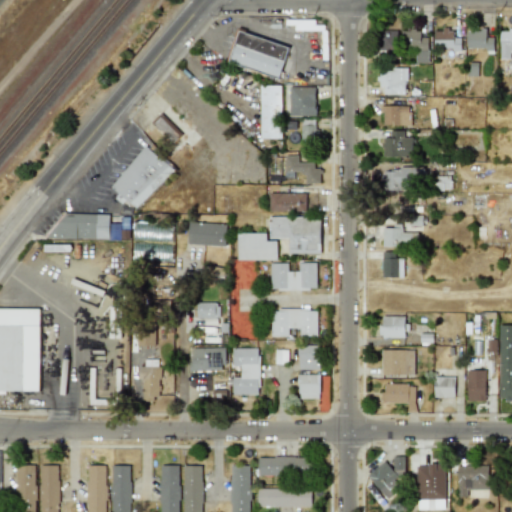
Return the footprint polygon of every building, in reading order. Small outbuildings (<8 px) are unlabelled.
[(434,52),(460,53),(461,26),(435,26),(434,52)] [(290,45),(239,28),(227,63),(278,80),(290,45)] [(429,63),(429,37),(421,37),(421,28),(402,28),(402,50),(414,50),(414,63),(429,63)] [(487,37),(487,28),(467,28),(467,51),(494,51),(494,37),(487,37)] [(499,58),(509,58),(509,68),(511,68),(511,28),(499,28),(499,58)] [(397,31),(381,31),(381,48),(397,48),(397,31)] [(405,68),(380,68),(380,94),(405,94),(405,68)] [(252,115),(260,102),(248,94),(256,81),(245,74),(244,75),(235,69),(219,93),(252,115)] [(281,138),(281,85),(260,85),(260,138),(281,138)] [(317,86),(289,86),(289,115),(317,115),(317,86)] [(380,125),(399,125),(399,105),(380,105),(380,125)] [(151,123),(172,143),(181,134),(160,114),(151,123)] [(300,142),(317,142),(317,119),(300,119),(300,142)] [(413,157),(413,131),(391,131),(391,136),(381,136),(381,157),(413,157)] [(280,139),(260,139),(260,148),(280,149),(280,139)] [(109,189),(138,213),(174,168),(144,144),(109,189)] [(320,163),(303,163),(303,155),(284,155),(284,173),(302,173),(302,183),(320,183),(320,163)] [(380,168),(380,187),(420,187),(420,168),(380,168)] [(450,176),(434,176),(434,190),(451,190),(450,176)] [(268,211),(306,211),(306,192),(268,192),(268,211)] [(422,200),(391,200),(391,212),(422,212),(422,200)] [(108,239),(109,214),(55,213),(55,239),(108,239)] [(320,254),(321,216),(268,215),(268,233),(237,232),(237,260),(271,260),(272,238),(288,238),(288,253),(320,254)] [(188,245),(226,245),(226,222),(188,222),(188,245)] [(381,247),(405,247),(405,225),(381,225),(381,247)] [(399,252),(381,252),(381,277),(404,277),(404,259),(399,259),(399,252)] [(270,262),(270,289),(317,289),(317,262),(270,262)] [(218,303),(196,303),(196,317),(218,317),(218,303)] [(317,308),(270,308),(270,337),(289,337),(289,328),(298,327),(298,337),(317,337),(317,308)] [(40,309),(0,309),(0,392),(39,392),(40,309)] [(404,315),(378,315),(378,337),(404,337),(404,315)] [(511,325),(499,325),(499,400),(511,400),(511,325)] [(136,346),(155,346),(155,327),(136,327),(136,346)] [(320,369),(320,345),(298,345),(298,369),(320,369)] [(224,347),(188,347),(188,371),(224,371),(224,347)] [(259,395),(259,347),(231,347),(231,367),(240,367),(240,376),(232,376),(232,395),(259,395)] [(413,349),(381,349),(381,375),(413,375),(413,349)] [(160,360),(138,360),(138,403),(160,403),(160,360)] [(466,399),(485,399),(485,369),(466,369),(466,399)] [(320,373),(298,373),(298,398),(320,398),(320,373)] [(433,397),(454,397),(454,376),(433,376),(433,397)] [(420,383),(380,383),(380,402),(406,402),(406,412),(420,412),(420,383)] [(257,476),(309,476),(309,456),(257,456),(257,476)] [(398,456),(388,465),(383,460),(366,476),(387,498),(399,487),(393,480),(408,466),(398,456)] [(417,509),(445,509),(444,464),(416,465),(417,509)] [(15,465),(15,511),(35,511),(35,465),(15,465)] [(38,465),(38,511),(58,511),(58,465),(38,465)] [(86,511),(106,511),(106,465),(86,465),(86,511)] [(179,511),(179,465),(159,465),(159,511),(179,511)] [(183,511),(202,511),(202,465),(183,465),(183,511)] [(251,511),(251,465),(229,465),(229,511),(251,511)] [(111,466),(111,511),(131,511),(131,466),(111,466)] [(457,497),(485,497),(485,466),(457,466),(457,497)] [(312,487),(257,487),(257,507),(312,507),(312,487)]
